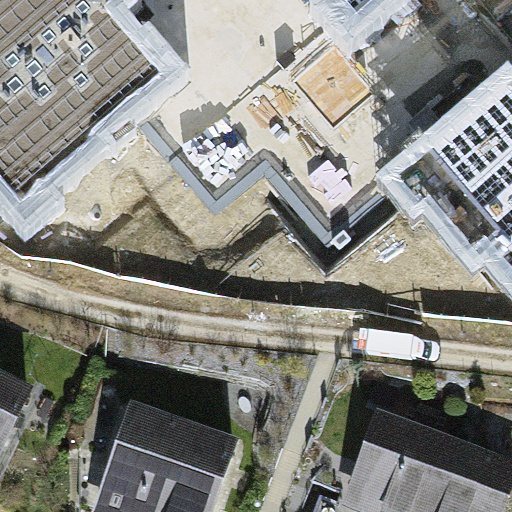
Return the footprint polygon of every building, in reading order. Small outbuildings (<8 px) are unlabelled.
[(0,0),(0,197),(24,177),(43,199),(101,149),(97,144),(170,81),(114,16),(127,4),(123,0),(0,0)] [(328,0),(333,5),(339,0),(361,0),(375,16),(393,0),(328,0)] [(511,90),(511,92),(507,87),(419,162),(442,190),(423,206),(475,266),(485,258),(511,289),(511,90)] [(0,452),(28,395),(0,381),(0,452)] [(109,511),(210,511),(233,448),(132,413),(99,508),(109,511)] [(417,437),(379,423),(352,498),(384,509),(383,511),(355,511),(324,500),(319,511),(500,511),(511,480),(511,472),(459,452),(461,444),(448,440),(431,437),(417,437)]
